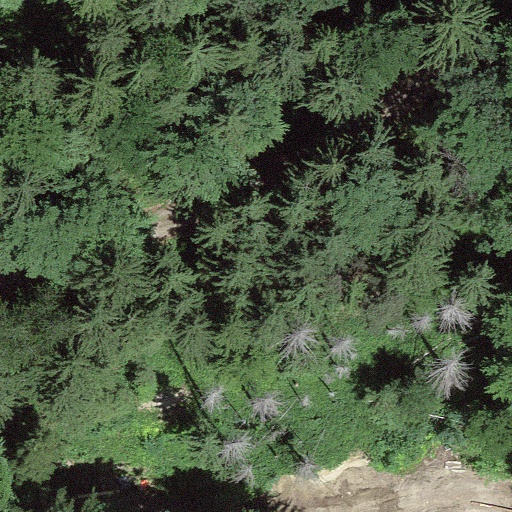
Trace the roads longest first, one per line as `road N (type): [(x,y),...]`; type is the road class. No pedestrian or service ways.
road 1 (track): [(0,272),(212,201),(511,55)]
road 2 (track): [(511,495),(474,480),(399,511)]
